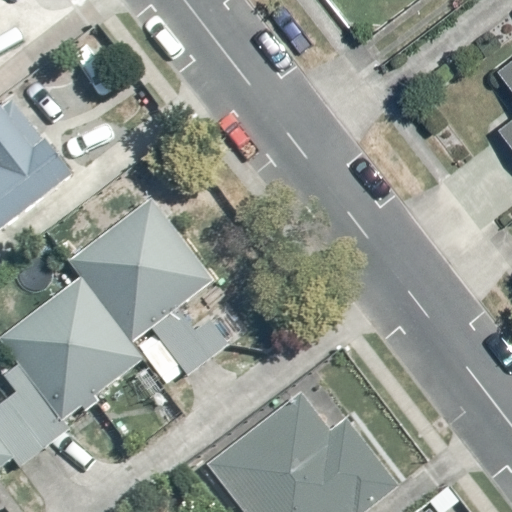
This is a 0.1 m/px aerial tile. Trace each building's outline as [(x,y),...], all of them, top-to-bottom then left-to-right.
[(0,0),(0,64),(54,23),(36,0),(0,0)] [(511,49),(489,69),(511,96),(511,117),(494,133),(511,153),(511,49)] [(0,236),(72,177),(8,99),(0,105),(0,236)] [(159,146),(141,125),(47,208),(65,228),(159,146)] [(191,329),(179,313),(215,285),(148,196),(65,259),(78,276),(132,347),(135,345),(151,333),(186,379),(247,333),(226,305),(191,329)] [(0,351),(12,367),(63,434),(87,415),(83,410),(145,363),(132,347),(78,276),(0,336),(0,351)] [(63,434),(12,367),(0,375),(0,435),(22,465),(63,434)] [(330,436),(303,398),(208,465),(240,511),(428,511),(426,511),(363,511),(398,487),(351,421),(330,436)] [(0,481),(22,465),(0,435),(0,481)]
